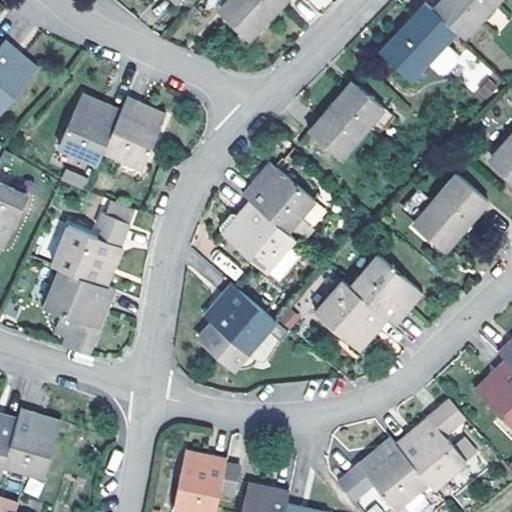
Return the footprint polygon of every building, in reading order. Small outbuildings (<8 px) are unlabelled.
[(233,0),(221,13),(247,38),(282,0),(233,0)] [(306,0),(316,13),(330,3),(327,0),(306,0)] [(439,0),(432,8),(455,30),(462,36),(496,0),(439,0)] [(432,8),(425,1),(398,29),(403,33),(382,56),(408,79),(426,60),(441,74),(458,55),(444,42),(455,30),(432,8)] [(0,45),(0,108),(30,72),(13,58),(9,55),(14,48),(4,40),(0,45)] [(13,58),(30,72),(36,66),(14,48),(9,55),(13,58)] [(486,99),(501,80),(464,52),(449,71),(486,99)] [(339,158),(383,106),(357,83),(336,107),(331,102),(306,130),(339,158)] [(81,91),(78,98),(100,108),(105,110),(108,103),(81,91)] [(121,109),(103,149),(141,166),(162,119),(141,110),(136,108),(140,100),(128,95),(121,109)] [(96,164),(103,149),(121,109),(108,103),(105,110),(100,108),(78,98),(58,146),(96,164)] [(141,110),(162,119),(166,111),(140,100),(136,108),(141,110)] [(511,181),(511,130),(508,136),(511,140),(491,162),(511,181)] [(269,159),(251,179),(257,184),(261,180),(275,165),(269,159)] [(75,168),(68,165),(63,177),(70,181),(75,168)] [(240,191),(249,198),(286,230),(314,198),(275,165),(261,180),(257,184),(251,179),(240,191)] [(89,174),(75,168),(70,181),(83,187),(89,174)] [(441,249),(486,198),(454,171),(431,199),(436,204),(416,226),(441,249)] [(0,180),(0,237),(6,240),(27,193),(0,180)] [(286,230),(249,198),(238,211),(235,214),(233,212),(230,213),(219,226),(219,229),(221,231),(227,235),(266,268),(294,237),(286,230)] [(51,264),(58,266),(106,285),(111,272),(104,269),(105,265),(114,242),(120,244),(128,222),(100,211),(95,225),(100,227),(97,235),(66,223),(51,264)] [(122,245),(120,244),(114,242),(105,265),(104,269),(111,272),(122,245)] [(377,252),(349,284),(386,317),(393,323),(404,311),(398,306),(417,286),(377,252)] [(106,285),(58,266),(43,305),(62,313),(54,332),(65,337),(62,345),(87,352),(98,328),(91,325),(99,303),(101,299),(108,302),(113,288),(106,285)] [(312,310),(353,344),(371,323),(376,327),(386,317),(349,284),(340,277),(312,310)] [(276,319),(231,280),(220,292),(225,297),(207,318),(209,320),(199,333),(199,338),(233,368),(247,353),(276,319)] [(422,291),(417,286),(398,306),(404,311),(422,291)] [(225,297),(220,292),(202,314),(207,318),(225,297)] [(91,325),(98,328),(108,302),(101,299),(99,303),(91,325)] [(371,323),(353,344),(358,349),(376,327),(371,323)] [(511,343),(507,338),(496,349),(504,357),(511,365),(511,343)] [(497,373),(478,392),(511,427),(511,365),(504,357),(492,368),(497,373)] [(497,373),(492,368),(473,387),(478,392),(497,373)] [(406,432),(395,441),(427,480),(432,486),(465,459),(477,450),(465,434),(454,443),(446,433),(465,417),(448,398),(428,414),(432,420),(414,434),(411,437),(406,432)] [(17,417),(3,464),(44,476),(59,426),(37,419),(33,418),(35,411),(21,406),(17,417)] [(37,419),(59,426),(61,419),(35,411),(33,418),(37,419)] [(0,472),(1,473),(3,464),(17,417),(4,413),(2,420),(0,419),(0,472)] [(428,414),(406,432),(411,437),(414,434),(432,420),(428,414)] [(378,454),(361,468),(373,483),(394,507),(427,480),(395,441),(389,435),(378,445),(383,450),(378,454)] [(378,445),(353,466),(370,486),(373,483),(361,468),(378,454),(383,450),(378,445)] [(185,448),(183,455),(206,461),(211,462),(213,454),(185,448)] [(226,462),(227,458),(213,454),(211,462),(206,461),(183,455),(172,507),(197,511),(214,511),(220,489),(226,462)] [(240,465),(226,462),(220,489),(234,492),(240,465)] [(353,466),(338,478),(354,498),(370,486),(353,466)] [(249,481),(247,488),(275,494),(277,487),(249,481)] [(241,511),(283,511),(286,501),(289,490),(277,487),(275,494),(247,488),(241,511)] [(18,500),(0,494),(0,507),(14,511),(18,500)] [(299,511),(301,504),(286,501),(283,511),(299,511)]
